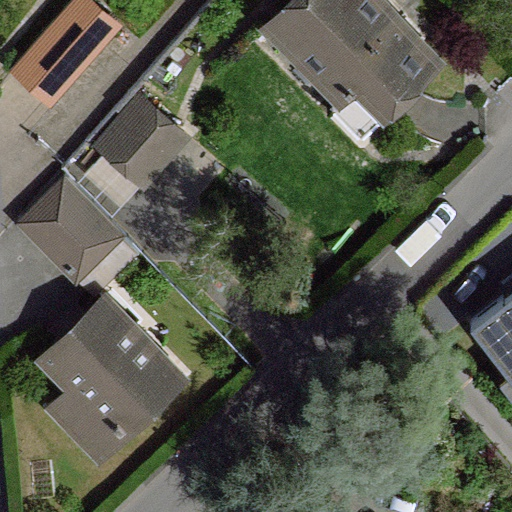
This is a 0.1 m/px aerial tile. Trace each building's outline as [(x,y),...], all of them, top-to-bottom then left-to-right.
[(90,0),(77,0),(20,66),(51,95),(115,23),(90,0)] [(385,108),(436,56),(381,0),(293,0),(273,21),(346,97),(360,83),(385,108)] [(142,95),(101,141),(146,182),(187,134),(142,95)] [(64,172),(20,218),(76,274),(84,266),(121,229),(64,172)] [(187,372),(103,286),(48,341),(41,347),(74,381),(53,401),(103,453),(187,372)] [(511,315),(493,331),(511,353),(511,315)]
